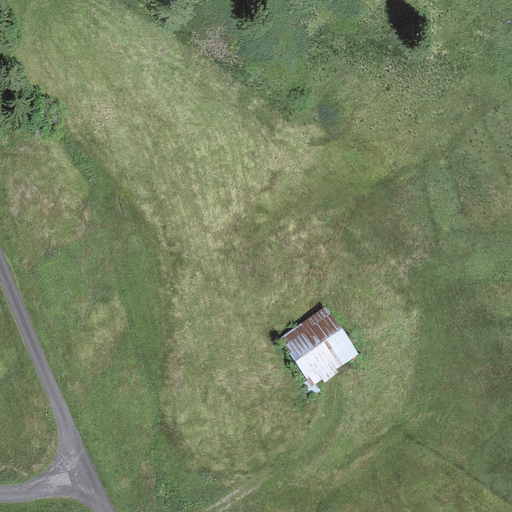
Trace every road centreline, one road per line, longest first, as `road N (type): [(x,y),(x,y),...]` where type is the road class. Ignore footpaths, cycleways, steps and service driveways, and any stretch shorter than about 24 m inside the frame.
road 1 (track): [(84,478),(0,272)]
road 2 (track): [(217,511),(287,468),(322,433),(334,404)]
